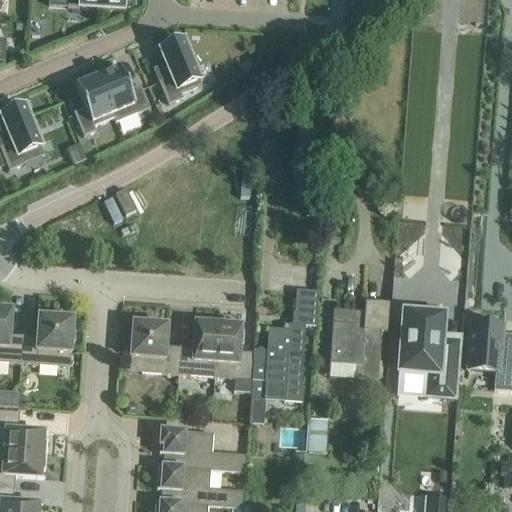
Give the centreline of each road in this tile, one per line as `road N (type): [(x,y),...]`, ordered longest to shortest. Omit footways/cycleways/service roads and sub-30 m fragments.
road 1 (unclassified): [(0,236),(151,159),(405,0)]
road 2 (residential): [(0,85),(158,15),(159,0)]
road 3 (residential): [(247,292),(106,281)]
road 4 (residential): [(106,281),(95,421)]
